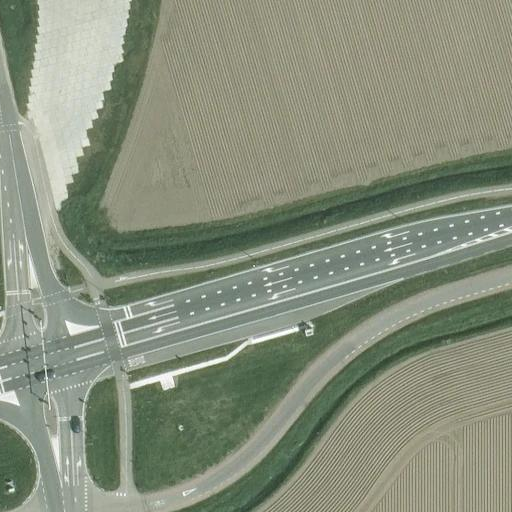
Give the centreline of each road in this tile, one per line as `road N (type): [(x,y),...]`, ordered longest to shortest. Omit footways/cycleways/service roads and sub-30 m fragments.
road 1 (primary): [(511,227),(62,357)]
road 2 (unclassified): [(120,511),(170,500),(223,473),(360,337),(445,295),(511,276)]
road 3 (tertiary): [(23,235),(16,290),(27,367)]
road 4 (tertiary): [(62,357),(54,298),(23,235)]
